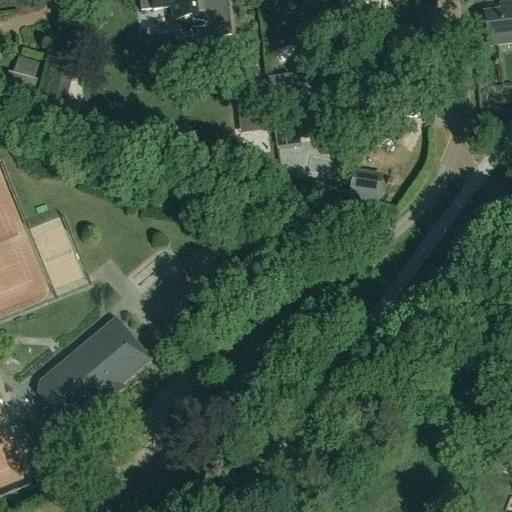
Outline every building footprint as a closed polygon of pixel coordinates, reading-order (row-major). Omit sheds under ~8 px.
[(192,30),(225,26),(223,2),(202,4),(201,0),(151,0),(152,11),(171,9),(172,23),(191,21),(192,30)] [(509,16),(484,19),(488,48),(511,44),(511,3),(500,5),(500,6),(507,5),(509,16)] [(1,98),(29,106),(36,82),(34,82),(39,64),(17,58),(12,76),(8,75),(1,98)] [(71,81),(52,77),(46,100),(65,105),(71,81)] [(236,111),(266,107),(262,84),(245,86),(246,93),(234,94),(236,111)] [(292,85),(268,88),(273,125),(297,122),(292,85)] [(373,173),(350,166),(343,189),(366,196),(373,173)] [(79,362),(45,391),(74,425),(108,397),(110,400),(123,389),(118,384),(141,365),(126,347),(132,342),(115,322),(74,356),(79,362)] [(70,457),(89,441),(79,430),(61,446),(70,457)]
